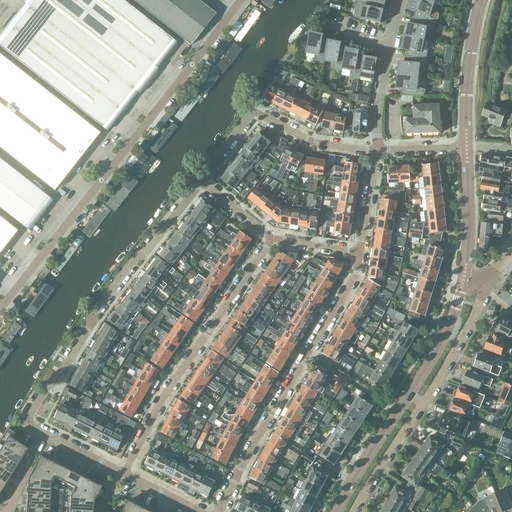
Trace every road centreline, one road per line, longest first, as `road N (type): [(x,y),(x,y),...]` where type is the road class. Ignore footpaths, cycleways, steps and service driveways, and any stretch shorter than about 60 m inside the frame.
road 1 (residential): [(0,312),(240,0)]
road 2 (residential): [(41,433),(27,421),(38,394),(63,374),(95,310),(200,180)]
road 3 (residential): [(218,511),(354,277),(359,253)]
road 4 (residential): [(123,475),(160,400),(272,237)]
road 5 (unclassified): [(466,147),(469,54),(481,0)]
road 6 (residential): [(421,406),(466,331),(482,282)]
road 7 (unclassified): [(406,397),(447,328),(464,277)]
road 8 (unclassified): [(336,511),(406,397)]
road 9 (residential): [(376,149),(310,141),(249,116)]
road 10 (unclassified): [(464,277),(466,147)]
road 11 (residential): [(353,511),(421,406)]
